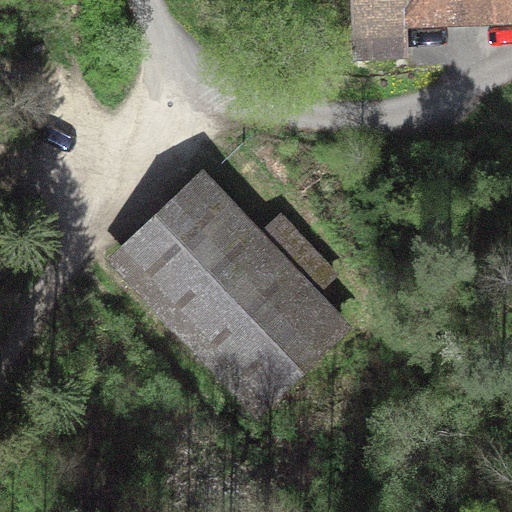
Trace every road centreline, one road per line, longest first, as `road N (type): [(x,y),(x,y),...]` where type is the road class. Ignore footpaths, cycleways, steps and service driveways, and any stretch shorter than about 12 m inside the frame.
road 1 (unclassified): [(511,73),(463,96),(386,112),(272,112)]
road 2 (unclassified): [(146,0),(178,75),(272,112)]
